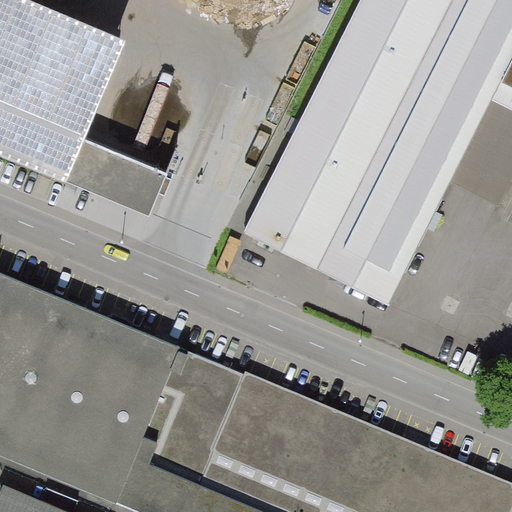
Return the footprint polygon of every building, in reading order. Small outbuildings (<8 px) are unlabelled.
[(45,0),(0,0),(0,150),(66,177),(84,134),(125,32),(45,0)] [(511,0),(359,0),(245,229),(389,301),(511,54),(511,0)] [(84,134),(66,177),(149,213),(167,170),(84,134)] [(0,453),(142,511),(502,511),(511,489),(511,485),(0,273),(0,453)] [(61,511),(3,487),(0,493),(0,511),(61,511)]
